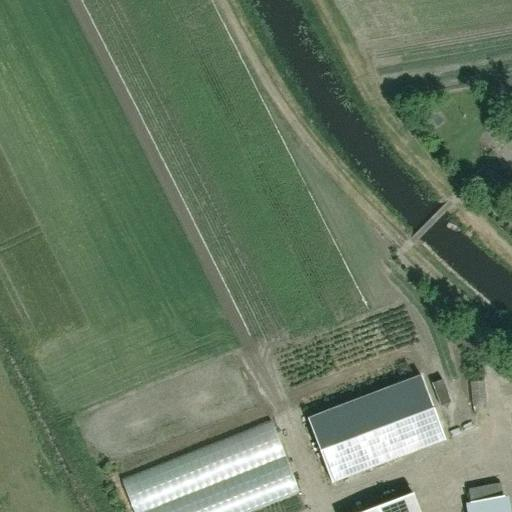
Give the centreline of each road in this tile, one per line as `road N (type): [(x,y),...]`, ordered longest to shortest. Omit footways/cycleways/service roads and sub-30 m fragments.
road 1 (track): [(403,249),(315,151),(223,0)]
road 2 (track): [(403,249),(399,258),(472,326),(491,374)]
